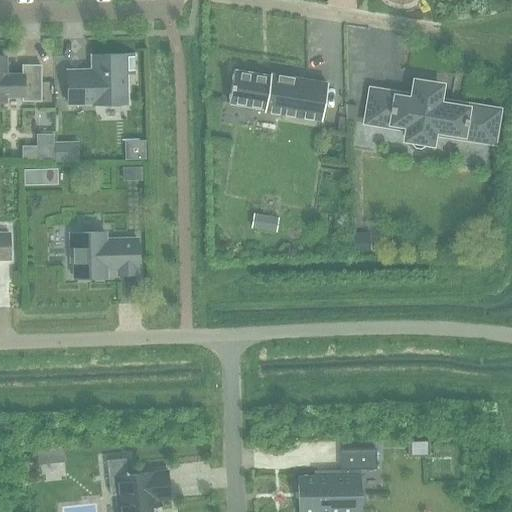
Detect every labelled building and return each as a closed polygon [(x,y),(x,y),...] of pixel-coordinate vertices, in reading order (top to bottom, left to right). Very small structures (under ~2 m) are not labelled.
[(133,73),(133,53),(92,54),(92,70),(66,71),(67,103),(93,102),(93,104),(126,103),(125,73),(133,73)] [(4,74),(4,55),(0,55),(0,100),(4,100),(4,94),(22,94),(22,100),(40,100),(40,64),(21,64),(21,74),(4,74)] [(271,73),(271,76),(233,70),(228,102),(265,109),(265,111),(319,120),(325,82),(271,73)] [(436,87),(437,83),(419,80),(418,84),(414,83),(412,96),(371,90),(366,121),(407,128),(405,139),(410,140),(410,145),(414,148),(419,149),(424,147),(426,143),(431,144),(433,132),(487,141),(492,109),(438,101),(440,87),(436,87)] [(124,134),(124,147),(140,147),(140,134),(124,134)] [(54,161),(78,161),(78,143),(54,143),(54,161)] [(141,166),(122,166),(123,179),(142,178),(141,166)] [(40,170),(23,170),(23,180),(40,180),(40,170)] [(256,228),(275,231),(277,220),(258,217),(256,228)] [(74,262),(74,277),(105,276),(105,267),(118,267),(118,268),(137,268),(137,239),(117,239),(117,240),(105,241),(104,232),(73,233),(73,248),(71,248),(71,262),(74,262)] [(370,232),(352,232),(352,254),(370,254),(370,232)] [(0,259),(9,259),(8,233),(0,233),(0,259)] [(429,440),(407,440),(408,456),(429,455),(429,440)] [(39,458),(63,456),(62,444),(38,446),(39,458)] [(340,474),(297,475),(297,478),(298,511),(344,511),(344,509),(358,509),(357,511),(360,511),(361,511),(360,511),(359,476),(360,476),(360,474),(359,474),(358,469),(376,468),(375,448),(339,449),(340,474)] [(35,451),(25,452),(26,461),(36,460),(35,451)] [(154,511),(154,507),(161,506),(160,499),(170,498),(167,470),(127,474),(125,458),(106,460),(110,495),(116,494),(117,511),(154,511)]
